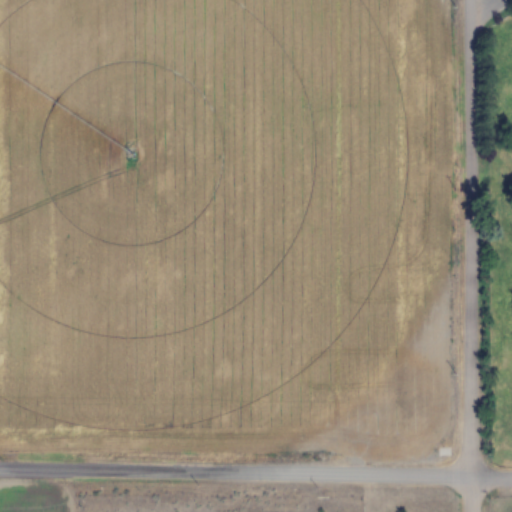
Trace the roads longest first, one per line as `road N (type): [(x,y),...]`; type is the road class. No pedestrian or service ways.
road 1 (residential): [(470,511),(467,0)]
road 2 (residential): [(470,479),(0,470)]
